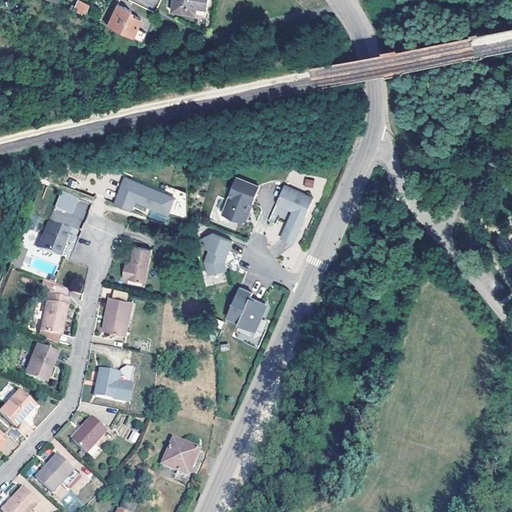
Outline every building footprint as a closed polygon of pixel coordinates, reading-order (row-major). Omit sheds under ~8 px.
[(76,0),(73,9),(85,14),(90,5),(79,0),(76,0)] [(197,7),(207,9),(208,0),(175,0),(174,10),(196,13),(197,7)] [(107,25),(140,41),(144,32),(137,28),(142,18),(131,13),(132,11),(118,4),(107,25)] [(236,178),(223,215),(243,222),(246,220),(249,212),(247,209),(249,203),(252,204),(259,186),(236,178)] [(303,187),(313,187),(313,179),(304,179),(303,187)] [(169,217),(176,200),(126,180),(116,205),(132,212),(136,203),(169,217)] [(288,224),(301,229),(315,198),(285,185),(277,203),(294,210),(288,224)] [(180,192),(176,200),(169,217),(185,222),(187,195),(180,192)] [(54,207),(71,214),(77,199),(60,193),(54,207)] [(83,219),(89,203),(79,199),(73,215),(83,219)] [(48,223),(38,248),(59,256),(69,231),(48,223)] [(301,229),(288,224),(282,237),(295,243),(301,229)] [(228,256),(233,240),(212,233),(203,238),(206,246),(205,249),(209,250),(207,263),(212,276),(229,270),(226,262),(225,262),(227,256),(228,256)] [(17,244),(9,265),(19,269),(27,249),(17,244)] [(130,269),(125,268),(124,278),(146,282),(152,249),(134,246),(131,262),(130,269)] [(53,283),(51,294),(70,297),(71,291),(53,283)] [(114,296),(128,299),(130,291),(115,288),(114,296)] [(239,324),(256,331),(267,308),(266,304),(251,298),(253,293),(240,288),(227,317),(239,323),(239,324)] [(63,321),(67,321),(71,298),(70,297),(51,294),(50,294),(43,332),(50,333),(60,335),(63,321)] [(105,329),(108,329),(114,296),(111,296),(105,329)] [(114,296),(108,329),(127,333),(133,300),(128,299),(114,296)] [(50,333),(48,340),(59,344),(60,335),(50,333)] [(50,365),(53,366),(59,350),(38,342),(27,372),(45,379),(50,365)] [(50,365),(45,379),(48,380),(53,366),(50,365)] [(122,370),(122,372),(117,400),(127,402),(130,384),(133,385),(136,367),(129,365),(122,370)] [(102,368),(97,396),(117,400),(122,372),(102,368)] [(135,385),(133,385),(130,384),(127,402),(132,403),(135,385)] [(16,425),(25,415),(23,414),(34,402),(20,389),(1,411),(16,425)] [(23,414),(25,415),(36,403),(34,402),(23,414)] [(89,454),(95,447),(110,431),(95,417),(74,440),(89,454)] [(136,443),(139,433),(132,431),(128,441),(136,443)] [(200,450),(174,438),(162,464),(178,471),(175,477),(183,481),(185,474),(189,476),(200,450)] [(95,447),(89,454),(95,459),(101,452),(95,447)] [(59,453),(47,465),(50,468),(61,455),(59,453)] [(53,491),(64,480),(75,469),(61,455),(50,468),(47,465),(37,476),(53,491)] [(75,469),(64,480),(69,486),(81,474),(75,469)] [(7,511),(30,511),(42,500),(26,485),(3,508),(7,511)] [(136,489),(130,487),(125,498),(130,501),(136,489)] [(133,511),(137,505),(125,500),(121,506),(133,511)]
